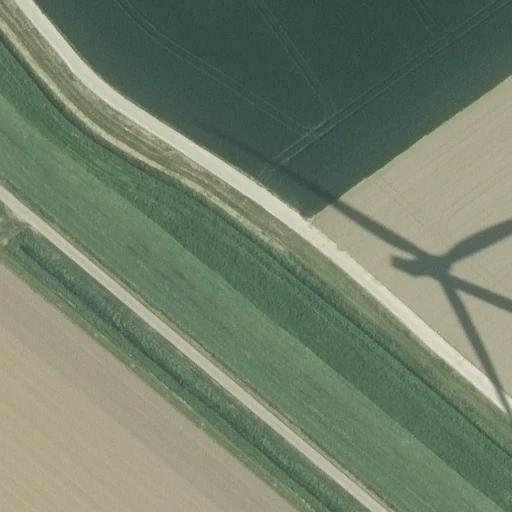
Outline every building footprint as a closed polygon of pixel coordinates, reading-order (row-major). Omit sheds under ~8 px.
[(169,0),(152,13),(167,33),(187,18),(173,0),(169,0)] [(153,16),(108,40),(120,61),(165,37),(153,16)] [(189,37),(214,54),(222,42),(197,25),(189,37)] [(256,76),(256,62),(241,62),(241,76),(256,76)] [(345,184),(354,195),(388,166),(332,99),(311,116),(358,173),(345,184)]
